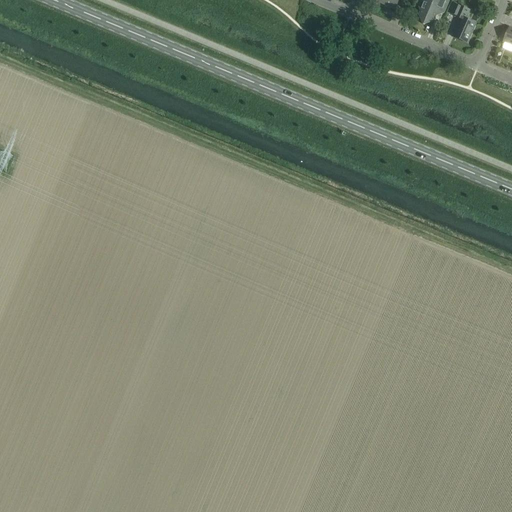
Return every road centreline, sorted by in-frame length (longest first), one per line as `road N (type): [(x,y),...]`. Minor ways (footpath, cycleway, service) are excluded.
road 1 (primary): [(511,188),(50,0)]
road 2 (residential): [(351,12),(476,66)]
